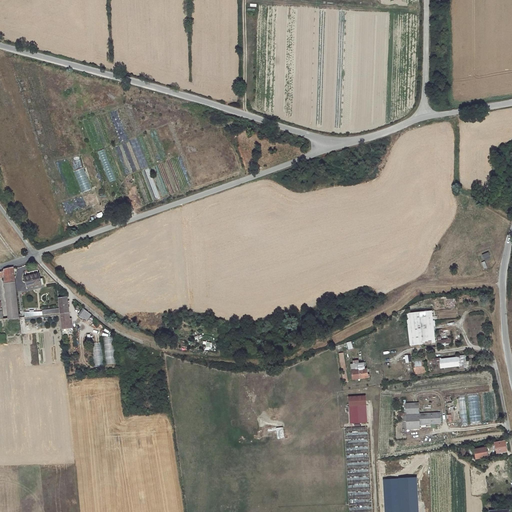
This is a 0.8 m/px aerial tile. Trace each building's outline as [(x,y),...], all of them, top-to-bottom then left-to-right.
[(98,151),(108,182),(115,180),(105,149),(98,151)] [(483,261),(490,258),(488,252),(481,255),(483,261)] [(10,269),(4,270),(7,301),(17,299),(13,268),(10,269)] [(39,273),(26,277),(29,287),(42,284),(39,273)] [(38,292),(26,292),(27,312),(39,312),(38,292)] [(67,297),(59,298),(63,329),(72,328),(71,324),(70,324),(67,297)] [(447,307),(455,306),(454,298),(447,299),(447,307)] [(17,299),(7,301),(9,319),(19,318),(17,299)] [(86,311),(82,316),(87,320),(91,314),(86,311)] [(432,311),(407,314),(410,345),(435,343),(432,311)] [(9,334),(11,363),(21,363),(19,333),(9,334)] [(113,337),(104,337),(105,364),(114,364),(113,337)] [(93,367),(102,366),(101,342),(92,343),(93,367)] [(142,354),(147,356),(154,356),(154,349),(142,346),(142,354)] [(343,353),(337,354),(341,382),(348,381),(343,353)] [(154,356),(147,356),(147,372),(143,372),(143,375),(155,374),(154,356)] [(440,358),(429,359),(430,363),(433,363),(433,364),(440,363),(440,368),(459,366),(459,365),(465,364),(464,356),(458,356),(458,358),(440,360),(440,358)] [(425,360),(413,361),(415,374),(427,373),(425,360)] [(364,362),(351,364),(353,379),(370,377),(369,375),(369,372),(367,372),(367,369),(365,369),(364,362)] [(365,396),(348,397),(349,406),(366,405),(365,396)] [(417,403),(405,404),(406,415),(418,414),(417,403)] [(366,405),(349,406),(350,423),(366,422),(366,405)] [(420,428),(419,424),(440,423),(440,417),(439,413),(418,414),(406,415),(407,429),(420,428)] [(371,511),(367,427),(344,428),(349,506),(349,511),(371,511)] [(505,441),(495,443),(497,453),(506,452),(507,451),(506,445),(505,441)] [(487,448),(476,450),(477,458),(489,456),(487,448)]
